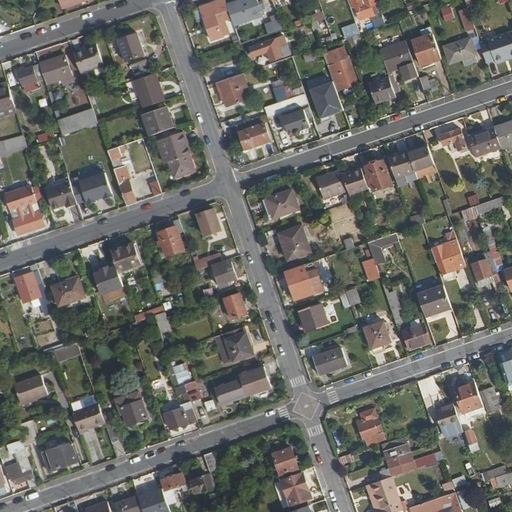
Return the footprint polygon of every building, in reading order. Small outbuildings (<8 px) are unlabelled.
[(74,0),(72,0),(62,4),(63,8),(76,4),(75,1),(74,0)] [(220,0),(200,7),(211,40),(229,34),(226,26),(224,27),(221,19),(230,16),(228,10),(227,5),(225,0),(220,0)] [(240,0),(227,5),(228,10),(230,16),(234,25),(263,15),(257,0),(240,0)] [(351,0),(348,0),(355,20),(361,18),(356,5),(353,6),(351,0)] [(351,0),(353,6),(356,5),(361,18),(380,11),(376,0),(351,0)] [(423,5),(425,11),(433,8),(431,3),(423,5)] [(443,21),(454,18),(451,8),(440,11),(443,21)] [(307,15),(312,31),(327,27),(322,11),(307,15)] [(462,16),(468,32),(476,29),(470,14),(462,16)] [(270,17),(275,31),(282,29),(277,15),(270,17)] [(374,28),(385,25),(382,15),(371,19),(374,28)] [(511,31),(480,42),(487,62),(495,60),(495,61),(511,54),(511,31)] [(413,40),(423,68),(435,64),(433,60),(441,58),(433,33),(413,40)] [(118,40),(125,61),(143,55),(136,35),(118,40)] [(347,38),(353,56),(362,53),(356,35),(347,38)] [(444,46),(450,63),(477,54),(471,37),(444,46)] [(250,47),(253,57),(267,52),(270,61),(291,54),(287,41),(278,45),(275,38),(250,47)] [(380,49),(387,71),(407,64),(408,66),(414,64),(406,40),(380,49)] [(72,53),(79,73),(102,65),(96,45),(72,53)] [(338,92),(358,85),(345,46),(324,53),(334,80),(338,92)] [(303,55),(306,61),(315,58),(312,52),(303,55)] [(511,54),(495,61),(496,63),(511,57),(511,54)] [(39,65),(44,81),(45,85),(59,81),(71,77),(65,56),(39,64),(39,65)] [(131,66),(136,81),(149,76),(144,61),(131,66)] [(18,72),(22,87),(44,81),(39,65),(18,72)] [(215,75),(217,82),(220,81),(230,77),(228,70),(215,75)] [(135,81),(144,108),(164,101),(155,74),(149,76),(136,81),(135,81)] [(220,81),(229,105),(246,99),(244,94),(249,93),(242,74),(230,77),(220,81)] [(436,86),(433,75),(419,79),(422,90),(436,86)] [(311,86),(326,82),(325,76),(309,80),(311,86)] [(59,81),(61,88),(74,84),(71,77),(59,81)] [(272,81),(275,91),(287,87),(284,77),(272,81)] [(369,84),(375,103),(396,96),(389,77),(369,84)] [(344,109),(338,92),(334,80),(311,88),(323,121),(330,118),(329,114),(344,109)] [(0,110),(13,106),(6,83),(0,84),(0,110)] [(288,109),(306,105),(303,94),(286,99),(288,109)] [(261,106),(274,103),(272,96),(259,99),(261,106)] [(141,109),(150,137),(174,128),(164,101),(144,108),(141,109)] [(283,117),(289,135),(311,128),(304,110),(283,117)] [(92,111),(56,122),(60,137),(97,124),(92,111)] [(269,121),(266,114),(261,116),(263,123),(269,121)] [(238,132),(245,150),(270,142),(263,123),(261,116),(235,124),(238,132)] [(511,120),(495,127),(501,146),(502,147),(511,143),(511,120)] [(441,132),(452,129),(451,123),(439,125),(441,132)] [(470,137),(476,155),(501,146),(495,127),(494,126),(486,128),(487,132),(470,137)] [(449,142),(452,152),(460,149),(467,147),(461,128),(441,135),(444,144),(449,142)] [(37,135),(39,144),(53,139),(54,139),(52,130),(37,135)] [(157,142),(165,165),(169,163),(174,180),(197,172),(191,156),(193,155),(190,144),(187,145),(183,133),(157,142)] [(0,155),(26,148),(22,134),(0,140),(0,155)] [(39,144),(35,145),(37,151),(55,145),(53,139),(39,144)] [(409,152),(415,170),(418,178),(437,171),(435,163),(429,145),(409,152)] [(106,152),(107,156),(119,152),(117,148),(106,152)] [(389,157),(396,176),(415,170),(409,152),(409,150),(389,157)] [(59,157),(65,172),(74,170),(68,154),(59,157)] [(364,174),(367,183),(371,182),(374,190),(393,183),(385,159),(366,165),(368,173),(364,174)] [(115,179),(123,203),(124,204),(134,201),(127,181),(128,180),(123,165),(112,169),(115,179)] [(343,175),(348,189),(350,194),(369,188),(367,183),(364,174),(362,167),(352,170),(353,172),(343,175)] [(316,177),(323,198),(348,189),(343,175),(341,168),(316,177)] [(95,185),(99,196),(107,193),(109,198),(112,207),(123,203),(115,179),(95,185)] [(149,182),(153,196),(160,194),(155,180),(149,182)] [(44,189),(50,209),(64,204),(65,207),(76,203),(68,181),(44,189)] [(84,189),(89,204),(109,198),(107,193),(99,196),(95,185),(84,189)] [(12,220),(17,235),(44,226),(39,212),(34,214),(31,203),(36,202),(32,188),(23,190),(22,189),(13,191),(14,193),(5,196),(9,210),(16,208),(20,218),(12,220)] [(267,197),(273,218),(299,209),(292,189),(267,197)] [(476,193),(467,196),(470,206),(479,203),(476,193)] [(465,220),(501,206),(498,197),(462,211),(465,220)] [(196,222),(201,237),(215,232),(213,225),(218,223),(213,208),(198,213),(201,220),(196,222)] [(280,232),(289,258),(311,250),(302,224),(280,232)] [(157,241),(160,250),(164,249),(166,254),(166,255),(184,249),(176,225),(158,231),(161,240),(157,241)] [(486,247),(493,246),(490,226),(483,227),(486,247)] [(367,242),(375,264),(384,261),(379,246),(394,241),(397,249),(401,248),(395,232),(392,233),(367,242)] [(345,238),(348,247),(354,245),(351,236),(345,238)] [(430,247),(435,262),(437,261),(441,274),(465,265),(456,238),(430,247)] [(111,251),(118,273),(141,265),(133,243),(111,251)] [(105,250),(88,255),(89,258),(81,260),(86,273),(93,270),(110,264),(105,250)] [(209,257),(213,266),(230,260),(227,251),(209,257)] [(484,252),(486,258),(492,276),(497,274),(489,251),(484,252)] [(367,282),(379,278),(372,258),(360,262),(367,282)] [(472,263),(478,280),(492,276),(486,258),(472,263)] [(213,266),(220,288),(229,285),(227,282),(237,278),(230,260),(213,266)] [(285,270),(294,298),(312,292),(303,263),(285,270)] [(14,277),(23,302),(31,299),(26,285),(35,282),(35,284),(39,283),(40,286),(42,286),(36,269),(14,277)] [(153,281),(154,286),(167,281),(165,277),(153,281)] [(51,288),(58,307),(84,298),(78,282),(68,285),(67,282),(51,288)] [(35,284),(38,294),(45,292),(42,286),(40,286),(39,283),(35,284)] [(417,295),(425,317),(451,308),(443,286),(417,295)] [(343,308),(360,302),(355,287),(338,292),(343,308)] [(39,301),(44,315),(52,312),(45,292),(38,294),(40,300),(39,301)] [(225,298),(232,319),(247,314),(240,293),(225,298)] [(386,297),(395,325),(403,322),(393,294),(386,297)] [(300,312),(307,333),(330,325),(323,304),(300,312)] [(162,308),(134,317),(136,322),(154,316),(164,313),(162,308)] [(154,316),(156,322),(166,319),(164,313),(154,316)] [(123,315),(110,319),(112,323),(115,323),(116,326),(125,323),(123,315)] [(364,329),(371,349),(390,343),(383,322),(364,329)] [(403,332),(409,349),(429,342),(424,324),(403,332)] [(221,341),(229,363),(253,354),(246,333),(245,333),(243,328),(215,338),(216,343),(221,341)] [(80,354),(76,343),(65,347),(69,357),(80,354)] [(313,358),(320,375),(349,365),(342,347),(313,358)] [(501,363),(508,384),(511,382),(511,359),(504,362),(500,351),(494,354),(498,365),(501,363)] [(241,380),(246,393),(247,396),(271,388),(264,367),(240,375),(241,380)] [(13,384),(20,404),(46,395),(40,375),(13,384)] [(239,375),(213,384),(220,404),(237,398),(238,399),(247,396),(246,393),(241,380),(240,375),(239,375)] [(176,388),(179,395),(186,392),(186,391),(184,385),(179,387),(177,381),(174,383),(172,383),(174,389),(176,388)] [(185,385),(187,391),(191,389),(197,388),(195,382),(186,384),(185,385)] [(455,389),(463,413),(483,406),(474,383),(455,389)] [(213,384),(209,386),(216,407),(238,399),(237,398),(220,404),(213,384)] [(481,391),(488,412),(504,407),(499,395),(496,396),(493,386),(481,391)] [(186,392),(190,402),(195,400),(191,389),(187,391),(186,391),(186,392)] [(81,403),(84,410),(99,405),(96,398),(81,403)] [(211,399),(204,401),(206,411),(214,409),(211,399)] [(122,408),(124,414),(128,425),(148,418),(142,401),(122,408)] [(165,414),(170,429),(196,421),(190,402),(181,405),(182,408),(165,414)] [(435,413),(440,428),(459,422),(453,404),(444,407),(445,410),(442,411),(435,413)] [(73,414),(80,435),(90,431),(89,430),(106,424),(104,420),(103,416),(100,409),(99,405),(84,410),(73,414)] [(357,421),(365,447),(380,442),(372,420),(378,418),(375,408),(359,413),(361,420),(357,421)] [(103,416),(104,420),(117,416),(115,412),(103,416)] [(15,427),(20,440),(21,442),(22,447),(36,442),(29,422),(15,427)] [(469,426),(462,429),(470,453),(478,450),(469,426)] [(415,431),(417,437),(428,433),(427,431),(426,427),(415,431)] [(112,443),(118,459),(125,456),(120,440),(112,443)] [(48,451),(54,470),(80,461),(73,443),(71,444),(70,441),(61,444),(62,446),(48,451)] [(385,451),(388,459),(407,452),(411,451),(408,443),(400,446),(385,451)] [(273,453),(278,466),(272,468),(274,477),(298,468),(291,447),(281,450),(273,453)] [(4,466),(8,479),(13,477),(15,484),(27,480),(31,489),(37,487),(23,448),(14,451),(19,465),(11,468),(10,464),(4,466)] [(204,455),(208,469),(216,466),(212,452),(204,455)] [(388,459),(391,467),(394,476),(413,469),(407,452),(388,459)] [(162,481),(166,491),(164,492),(168,505),(175,502),(170,489),(174,488),(175,490),(182,488),(181,485),(186,484),(182,474),(184,473),(180,463),(173,465),(177,476),(162,481)] [(485,481),(507,473),(504,466),(482,474),(485,481)] [(384,470),(386,478),(391,477),(394,476),(391,467),(384,470)] [(189,477),(195,493),(196,492),(202,490),(203,492),(213,488),(209,475),(203,477),(202,472),(189,477)] [(282,480),(288,498),(309,491),(302,473),(282,480)] [(461,476),(452,480),(455,490),(464,487),(461,476)] [(372,483),(381,511),(395,511),(403,509),(391,477),(386,478),(372,483)] [(263,484),(265,489),(278,485),(276,479),(263,484)] [(451,480),(441,484),(444,494),(455,490),(451,480)] [(140,499),(144,511),(170,511),(170,509),(168,505),(164,492),(163,489),(154,492),(154,494),(140,499)] [(309,491),(288,498),(291,504),(311,497),(309,491)] [(439,510),(438,510),(438,511),(462,511),(455,491),(410,507),(411,511),(428,511),(432,511),(431,509),(438,507),(439,510)] [(115,504),(117,511),(144,511),(140,499),(139,496),(115,504)] [(489,506),(500,503),(498,497),(487,500),(489,506)] [(78,511),(111,511),(107,500),(84,508),(84,509),(78,511)]
